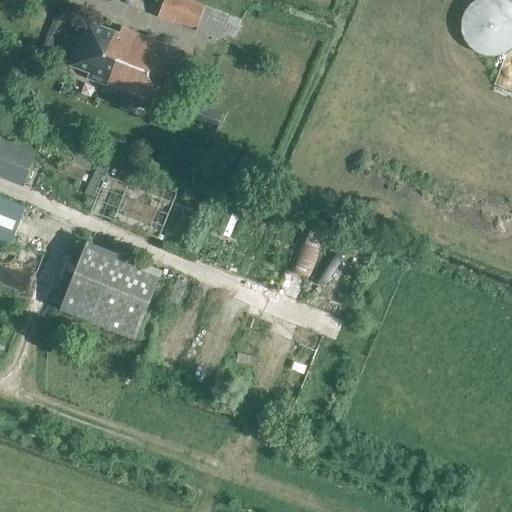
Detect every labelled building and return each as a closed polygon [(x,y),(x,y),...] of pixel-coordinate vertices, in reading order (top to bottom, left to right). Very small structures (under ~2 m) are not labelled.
[(191,0),(163,0),(158,14),(220,39),(229,14),(191,0)] [(502,55),(510,50),(511,47),(511,4),(509,1),(506,0),(473,0),(467,4),(462,12),(459,21),(459,30),(462,40),(467,47),(474,53),(483,57),(493,57),(502,55)] [(239,31),(252,38),(262,17),(249,11),(239,31)] [(175,68),(181,51),(121,27),(119,32),(87,20),(69,64),(88,72),(86,77),(163,108),(179,69),(175,68)] [(216,128),(222,113),(200,105),(195,120),(216,128)] [(40,144),(0,127),(0,171),(25,181),(40,144)] [(129,172),(112,165),(94,209),(111,216),(129,172)] [(0,240),(9,245),(24,206),(0,196),(0,240)] [(225,203),(210,252),(233,259),(248,211),(225,203)] [(89,241),(63,309),(137,339),(164,271),(89,241)] [(183,300),(171,326),(184,332),(196,306),(183,300)] [(222,381),(245,309),(222,302),(198,373),(222,381)] [(187,325),(173,356),(182,359),(196,329),(187,325)]
